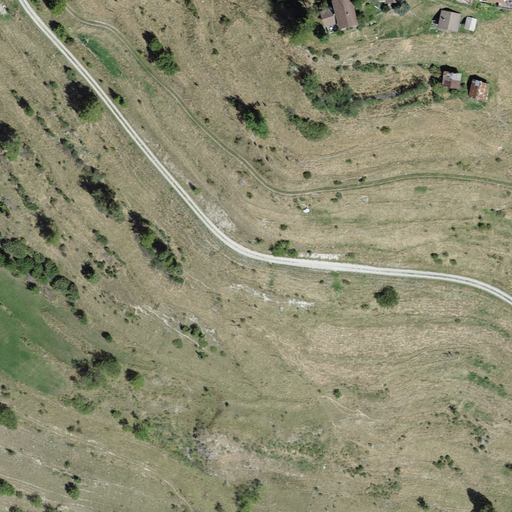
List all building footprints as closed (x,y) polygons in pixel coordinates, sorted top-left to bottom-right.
[(350,0),(334,0),(331,1),(333,9),(320,13),(324,32),(356,24),(350,0)] [(461,15),(441,10),(436,28),(457,33),(461,15)] [(478,20),(467,16),(463,29),(474,33),(478,20)] [(462,74),(443,71),(441,87),(459,90),(462,74)] [(490,84),(472,80),(468,98),(486,102),(490,84)]
